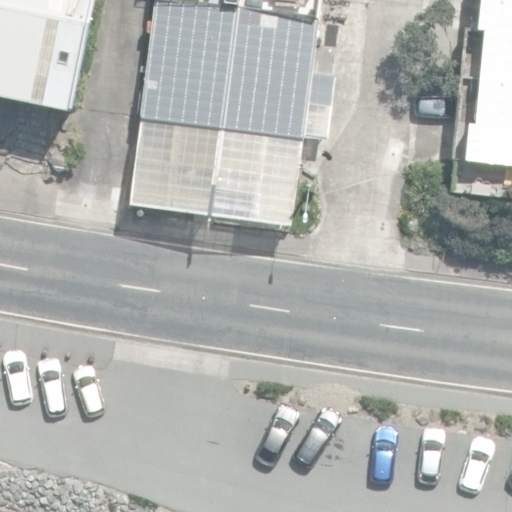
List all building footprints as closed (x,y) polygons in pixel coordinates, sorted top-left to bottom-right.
[(0,0),(0,95),(71,111),(73,111),(96,0),(0,0)] [(319,20),(178,0),(159,0),(144,117),(303,138),(319,20)] [(178,0),(319,20),(321,0),(178,0)] [(468,160),(511,164),(511,0),(484,0),(481,29),(488,30),(478,127),(471,127),(468,160)] [(337,75),(315,71),(309,104),(331,107),(337,75)]
